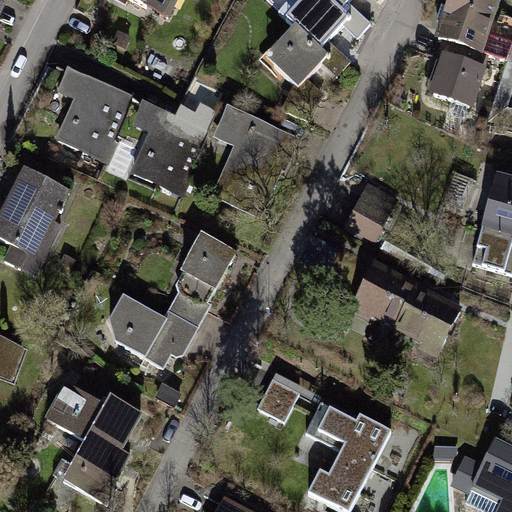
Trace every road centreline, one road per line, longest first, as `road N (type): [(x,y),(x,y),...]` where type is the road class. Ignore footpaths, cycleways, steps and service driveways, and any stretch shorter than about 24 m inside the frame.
road 1 (residential): [(149,511),(412,0)]
road 2 (residential): [(0,112),(59,0)]
